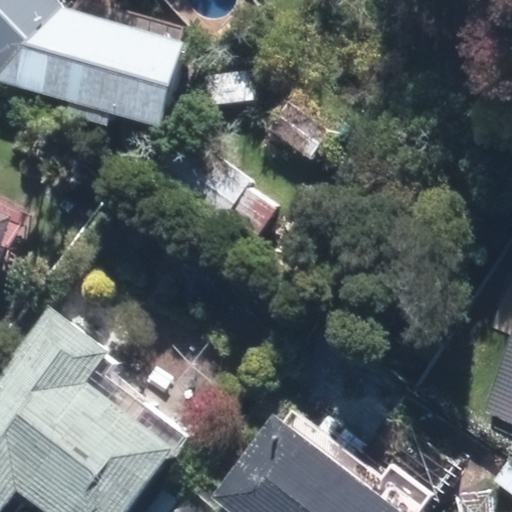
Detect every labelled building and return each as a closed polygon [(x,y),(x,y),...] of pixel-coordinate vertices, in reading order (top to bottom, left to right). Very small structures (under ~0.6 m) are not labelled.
[(0,0),(0,82),(166,132),(195,35),(69,17),(53,0),(0,0)] [(197,141),(166,181),(251,245),(282,205),(197,141)] [(0,276),(22,226),(0,216),(0,276)] [(511,286),(491,323),(511,330),(511,339),(481,410),(511,423),(511,286)] [(48,511),(127,511),(189,432),(103,366),(113,352),(52,306),(0,374),(0,511),(4,511),(21,491),(48,511)] [(273,413),(213,501),(229,511),(423,511),(459,461),(392,415),(376,438),(303,388),(282,419),(273,413)]
